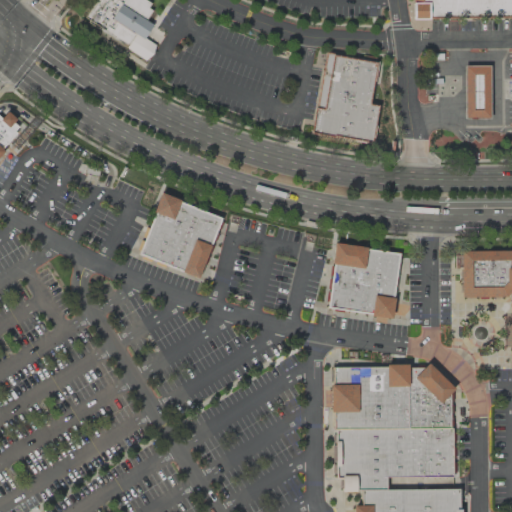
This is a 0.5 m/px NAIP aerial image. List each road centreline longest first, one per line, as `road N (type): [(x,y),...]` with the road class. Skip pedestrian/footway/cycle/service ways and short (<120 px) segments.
road 1 (primary): [(10,59),(44,88),(166,155),(287,197),(436,214)]
road 2 (primary): [(385,181),(296,166),(167,119)]
road 3 (primary): [(167,119),(65,62),(32,34)]
road 4 (primary): [(511,184),(385,181)]
